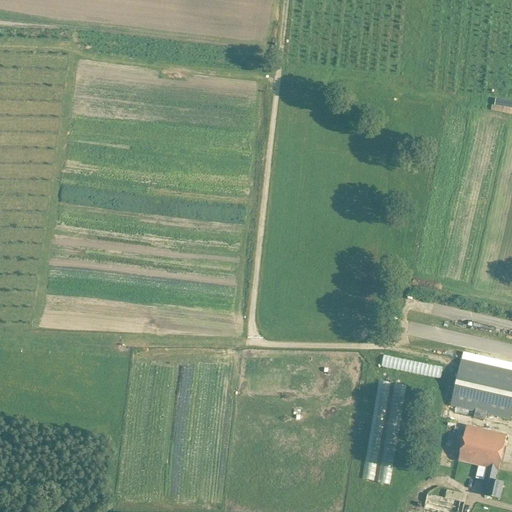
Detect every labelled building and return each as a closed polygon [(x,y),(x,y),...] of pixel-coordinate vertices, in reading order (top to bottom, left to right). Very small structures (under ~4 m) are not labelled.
[(441,379),(443,366),(384,354),(382,366),(441,379)] [(511,411),(511,371),(462,360),(451,406),(475,412),(474,417),(485,420),(486,414),(510,419),(511,411)] [(434,450),(442,451),(444,444),(445,445),(448,427),(437,425),(434,443),(436,443),(434,450)] [(506,435),(497,433),(466,426),(458,461),(478,465),(476,478),(488,481),(485,495),(500,499),(504,482),(495,480),(497,470),(498,470),(506,435)] [(462,511),(464,502),(466,495),(452,492),(450,499),(427,494),(423,511),(462,511)]
